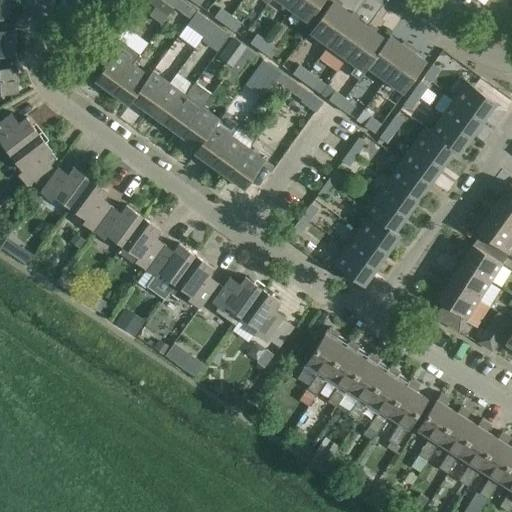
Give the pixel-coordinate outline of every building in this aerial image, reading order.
[(0,0),(0,18),(6,18),(14,18),(12,0),(0,0)] [(191,8),(180,0),(179,0),(175,6),(186,14),(191,8)] [(276,0),(289,9),(296,0),(276,0)] [(296,0),(289,9),(308,23),(324,0),(296,0)] [(309,33),(328,46),(351,14),(333,1),(309,33)] [(215,17),(225,24),(231,15),(221,8),(215,17)] [(191,18),(186,25),(203,37),(208,31),(213,23),(196,11),(191,18)] [(351,14),(328,46),(346,59),(369,27),(351,14)] [(241,22),(231,15),(225,24),(235,31),(241,22)] [(0,56),(16,55),(14,30),(6,30),(6,18),(0,18),(0,56)] [(225,32),(213,23),(208,31),(220,39),(225,32)] [(387,40),(369,27),(346,59),(356,66),(351,73),(358,79),(367,67),(387,40)] [(260,50),(267,41),(256,33),(249,42),(260,50)] [(390,35),(387,40),(367,67),(385,80),(408,48),(390,35)] [(246,46),(235,38),(221,56),(232,64),(246,46)] [(267,41),(260,50),(270,58),(277,48),(267,41)] [(258,55),(247,46),(224,77),(233,83),(249,61),(252,63),(258,55)] [(408,48),(385,80),(403,94),(426,62),(408,48)] [(112,93),(133,64),(116,52),(95,80),(112,93)] [(274,78),(279,71),(268,63),(263,70),(274,78)] [(149,76),(133,64),(112,93),(128,105),(132,100),(149,76)] [(293,73),(303,81),(309,72),(299,64),(293,73)] [(440,70),(434,64),(424,76),(431,82),(440,70)] [(0,93),(18,93),(16,67),(0,67),(0,93)] [(132,100),(148,112),(169,83),(153,71),(149,76),(132,100)] [(274,78),(290,90),(296,83),(279,71),(274,78)] [(309,72),(303,81),(313,87),(319,79),(309,72)] [(412,93),(419,98),(427,87),(420,82),(412,93)] [(467,82),(455,99),(483,119),(496,102),(467,82)] [(186,95),(169,83),(148,112),(165,124),(186,95)] [(182,136),(202,107),(211,95),(195,83),(186,95),(165,124),(182,136)] [(322,102),(296,83),(290,90),(302,99),(301,100),(316,111),(322,102)] [(328,99),(339,107),(345,98),(327,85),(321,93),(328,99)] [(267,105),(275,93),(269,88),(260,100),(267,105)] [(419,98),(412,93),(404,104),(411,109),(419,98)] [(345,98),(339,107),(349,114),(355,105),(345,98)] [(455,99),(443,115),(471,136),(483,119),(455,99)] [(198,148),(215,124),(219,119),(202,107),(182,136),(198,148)] [(381,124),(363,111),(356,120),(374,133),(381,124)] [(0,140),(11,155),(38,133),(26,117),(18,123),(11,113),(0,121),(0,140)] [(388,126),(395,131),(403,119),(396,114),(388,126)] [(431,132),(455,149),(459,153),(471,136),(443,115),(431,132)] [(215,124),(198,148),(194,153),(211,165),(232,136),(215,124)] [(395,131),(388,126),(380,138),(387,143),(395,131)] [(443,165),(455,149),(431,132),(426,128),(414,145),(443,165)] [(34,179),(42,189),(49,179),(44,172),(51,166),(48,162),(55,157),(51,151),(52,151),(38,133),(11,155),(23,171),(19,173),(28,184),(34,179)] [(211,165),(227,177),(248,148),(232,136),(211,165)] [(359,137),(350,149),(357,154),(366,142),(359,137)] [(443,165),(414,145),(402,161),(431,182),(443,165)] [(265,160),(248,148),(227,177),(244,189),(262,165),(265,160)] [(357,154),(350,149),(342,161),(349,166),(357,154)] [(265,160),(262,165),(271,172),(273,170),(275,167),(273,165),(266,160),(265,160)] [(431,182),(402,161),(390,178),(419,198),(431,182)] [(54,195),(70,206),(90,178),(73,166),(68,174),(58,167),(49,179),(42,189),(40,191),(51,199),(54,195)] [(335,170),(326,182),(333,187),(342,175),(335,170)] [(82,221),(93,229),(111,205),(102,199),(108,191),(90,178),(70,206),(85,217),(82,221)] [(419,198),(390,178),(378,194),(407,215),(419,198)] [(325,199),(333,187),(326,182),(318,194),(325,199)] [(499,199),(511,208),(511,183),(499,199)] [(407,215),(378,194),(366,211),(371,214),(395,231),(407,215)] [(511,208),(499,199),(488,215),(511,232),(511,208)] [(302,215),(309,220),(318,208),(311,203),(302,215)] [(121,245),(142,216),(126,205),(121,212),(111,205),(93,229),(104,237),(106,234),(121,245)] [(400,235),(395,231),(371,214),(359,231),(388,252),(400,235)] [(309,220),(302,215),(294,227),(301,232),(309,220)] [(474,245),(502,263),(508,253),(511,255),(511,232),(488,215),(476,231),(481,234),(474,245)] [(160,229),(142,216),(121,245),(138,257),(135,260),(146,268),(163,244),(155,237),(160,229)] [(388,252),(359,231),(347,247),(376,268),(388,252)] [(85,239),(75,232),(69,241),(79,248),(85,239)] [(173,251),(163,244),(146,268),(155,274),(146,286),(164,298),(169,291),(195,255),(179,243),(173,251)] [(502,263),(474,245),(473,244),(461,262),(491,281),(502,263)] [(21,246),(14,255),(28,264),(34,255),(21,246)] [(376,268),(347,247),(335,264),(363,285),(376,268)] [(195,255),(169,291),(190,306),(192,303),(199,307),(217,283),(207,276),(213,268),(195,255)] [(461,262),(449,281),(479,299),(491,281),(461,262)] [(241,317),(262,289),(245,276),(240,284),(230,277),(212,302),(219,307),(216,311),(235,325),(241,317)] [(459,331),(479,299),(449,281),(437,300),(443,303),(435,316),(459,331)] [(262,289),(241,317),(257,328),(254,333),(265,341),(284,316),(274,309),(279,301),(262,289)] [(85,302),(99,311),(106,302),(92,292),(85,302)] [(125,307),(115,322),(135,336),(145,320),(125,307)] [(494,317),(478,342),(491,351),(507,325),(494,317)] [(308,387),(316,393),(327,376),(346,347),(334,339),(337,335),(333,332),(334,330),(329,327),(307,363),(318,370),(308,387)] [(337,405),(347,389),(366,359),(355,352),(358,347),(353,345),(354,343),(350,340),(346,347),(327,376),(338,384),(328,400),(337,405)] [(174,341),(164,353),(192,376),(201,363),(174,341)] [(266,349),(257,362),(264,367),(273,354),(266,349)] [(366,359),(347,389),(359,397),(349,413),(357,418),(367,402),(386,372),(375,365),(378,360),(374,357),(375,356),(370,353),(366,359)] [(387,415),(407,385),(395,378),(398,373),(394,370),(395,369),(391,366),(386,372),(367,402),(379,410),(369,426),(377,431),(387,415)] [(411,379),(407,385),(387,415),(399,422),(389,439),(398,445),(427,398),(415,391),(418,386),(414,383),(415,381),(411,379)] [(306,389),(299,400),(308,406),(315,395),(306,389)] [(427,460),(437,444),(458,413),(446,405),(449,400),(444,398),(445,396),(441,393),(417,431),(430,439),(419,456),(427,460)] [(439,468),(448,473),(458,457),(478,425),(466,418),(469,413),(464,410),(466,409),(462,406),(458,413),(437,444),(450,452),(439,468)] [(482,419),(478,425),(458,457),(470,465),(459,481),(467,485),(477,469),(497,438),(486,431),(489,426),(485,423),(486,422),(482,419)] [(497,438),(477,469),(491,478),(480,494),(487,498),(497,482),(511,459),(511,447),(506,444),(509,439),(505,436),(506,434),(502,432),(497,438)] [(511,459),(497,482),(511,491),(501,507),(508,511),(511,504),(511,459)]
